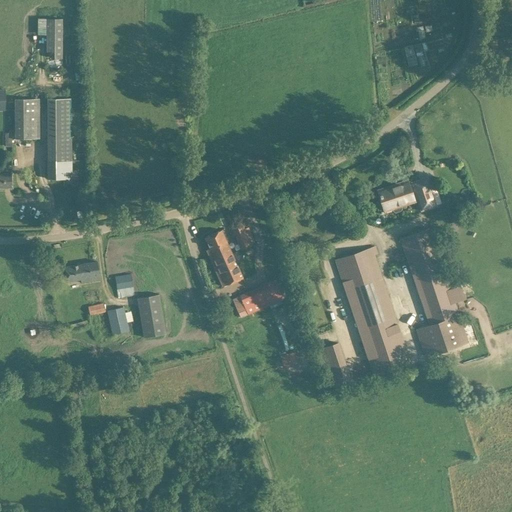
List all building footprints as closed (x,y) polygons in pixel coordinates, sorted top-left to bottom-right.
[(47,18),(47,58),(62,58),(62,18),(47,18)] [(421,43),(414,45),(416,52),(423,50),(421,43)] [(417,64),(412,44),(403,46),(408,66),(417,64)] [(15,98),(15,138),(39,138),(39,98),(15,98)] [(47,98),(47,178),(71,178),(71,98),(47,98)] [(5,133),(5,145),(13,145),(13,133),(5,133)] [(0,187),(11,187),(11,173),(0,173),(0,187)] [(377,201),(375,203),(378,212),(381,213),(381,214),(383,213),(383,212),(385,212),(385,211),(392,208),(393,211),(396,212),(401,211),(402,208),(401,206),(414,201),(414,200),(418,199),(421,210),(436,205),(434,205),(430,192),(431,191),(430,187),(427,177),(412,182),(413,183),(409,185),(407,180),(407,182),(399,184),(400,186),(393,188),(392,185),(378,189),(381,199),(377,201)] [(162,202),(163,203),(169,201),(168,195),(161,197),(161,198),(158,199),(159,203),(162,202)] [(286,206),(281,207),(285,220),(291,218),(290,212),(296,210),(293,204),(286,206)] [(230,225),(241,248),(255,242),(249,227),(245,228),(241,220),(230,225)] [(430,228),(400,238),(429,325),(417,329),(426,356),(468,342),(459,315),(450,289),(460,286),(457,275),(447,279),(430,228)] [(206,236),(204,237),(209,248),(206,250),(209,256),(219,252),(222,257),(232,253),(226,238),(222,229),(206,236)] [(300,242),(291,245),(295,255),(303,252),(300,242)] [(335,259),(373,373),(410,361),(372,247),(335,259)] [(219,252),(209,256),(222,286),(242,277),(232,253),(222,257),(219,252)] [(65,266),(67,276),(68,281),(81,278),(82,282),(101,278),(98,260),(65,266)] [(131,273),(116,276),(117,282),(119,296),(135,293),(132,279),(131,273)] [(276,279),(260,286),(268,305),(285,298),(276,279)] [(260,286),(233,298),(239,312),(246,309),(248,314),(268,305),(260,286)] [(137,297),(144,336),(166,332),(159,294),(137,297)] [(88,306),(90,315),(105,311),(103,303),(88,306)] [(107,310),(112,334),(128,331),(123,307),(107,310)] [(319,349),(332,387),(351,381),(338,342),(319,349)] [(280,355),(283,366),(296,362),(293,352),(280,355)]
